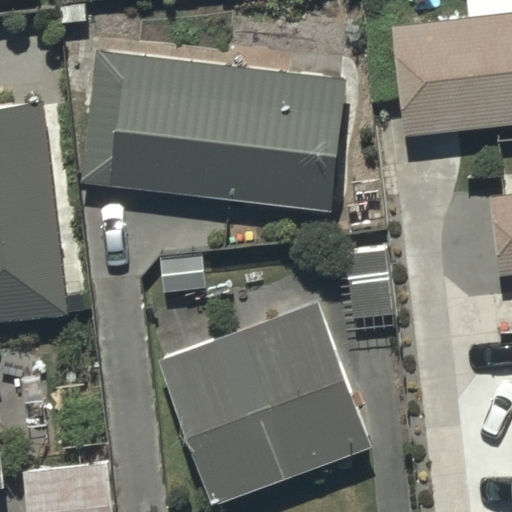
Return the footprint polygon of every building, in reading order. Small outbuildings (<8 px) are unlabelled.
[(394,16),(406,124),(511,112),(511,0),(469,0),(470,8),(394,16)] [(348,72),(100,39),(83,170),(331,203),(348,72)] [(0,308),(66,302),(46,89),(0,93),(0,308)] [(511,173),(494,175),(502,255),(511,253),(511,173)] [(388,240),(347,245),(355,309),(396,304),(388,240)] [(373,437),(320,291),(159,349),(212,495),(373,437)] [(114,511),(111,455),(27,461),(30,511),(114,511)]
